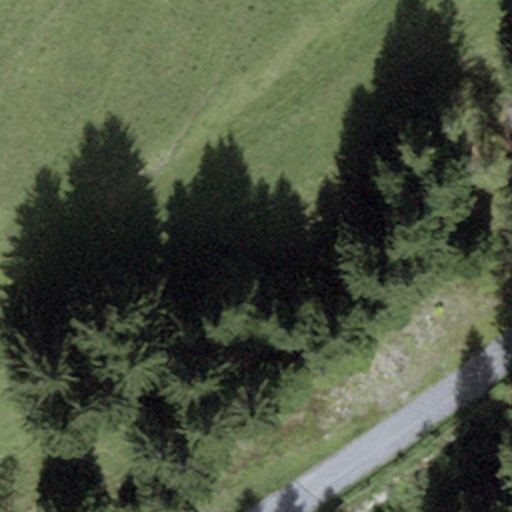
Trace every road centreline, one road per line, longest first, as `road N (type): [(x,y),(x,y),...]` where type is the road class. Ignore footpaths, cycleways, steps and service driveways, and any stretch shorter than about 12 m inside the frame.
road 1 (track): [(0,315),(397,0)]
road 2 (track): [(267,511),(511,345)]
